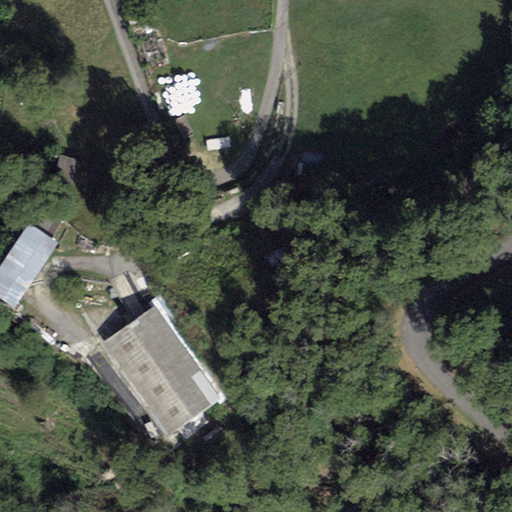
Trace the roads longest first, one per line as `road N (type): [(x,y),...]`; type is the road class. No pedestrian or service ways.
road 1 (track): [(280,46),(292,113),(274,168),(250,194),(146,252),(120,263),(50,270),(40,299),(77,341)]
road 2 (unclassified): [(511,247),(437,295),(420,329),(431,361),(511,448)]
